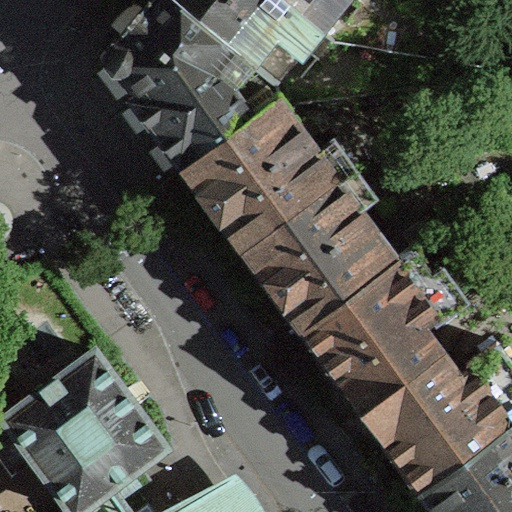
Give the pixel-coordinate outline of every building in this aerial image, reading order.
[(105,49),(100,55),(105,62),(107,60),(131,93),(128,94),(132,99),(134,97),(185,166),(255,114),(235,87),(220,75),(239,52),(176,0),(148,0),(107,51),(105,49)] [(276,35),(301,55),(322,29),(297,9),(286,0),(176,0),(239,52),(253,63),(276,35)] [(286,0),(297,9),(304,0),(286,0)] [(280,96),(255,114),(185,166),(244,246),(340,176),(280,96)] [(244,246),(303,327),(399,257),(340,176),(244,246)] [(399,257),(303,327),(363,407),(444,348),(426,324),(434,318),(437,322),(468,300),(441,263),(416,280),(399,257)] [(470,366),(461,372),(444,348),(363,407),(422,488),(511,422),(511,410),(500,394),(511,384),(511,359),(497,340),(467,362),(470,366)] [(130,511),(120,497),(140,482),(131,470),(166,445),(96,348),(0,420),(0,459),(11,475),(35,457),(76,511),(130,511)] [(511,511),(511,422),(422,488),(440,511),(511,511)] [(171,511),(260,511),(264,509),(252,488),(236,471),(171,511)]
